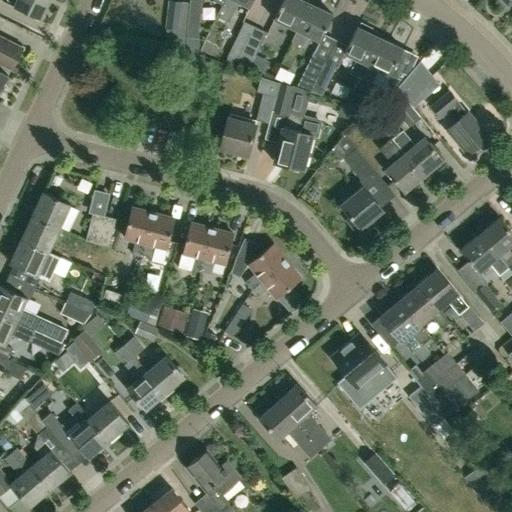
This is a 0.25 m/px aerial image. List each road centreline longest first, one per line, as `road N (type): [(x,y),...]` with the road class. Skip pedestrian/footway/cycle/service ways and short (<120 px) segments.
road 1 (residential): [(353,288),(294,218),(266,200),(29,137)]
road 2 (residential): [(85,511),(353,288)]
road 3 (residential): [(353,288),(511,153)]
road 4 (residential): [(29,137),(92,0)]
road 5 (residential): [(511,85),(421,0)]
